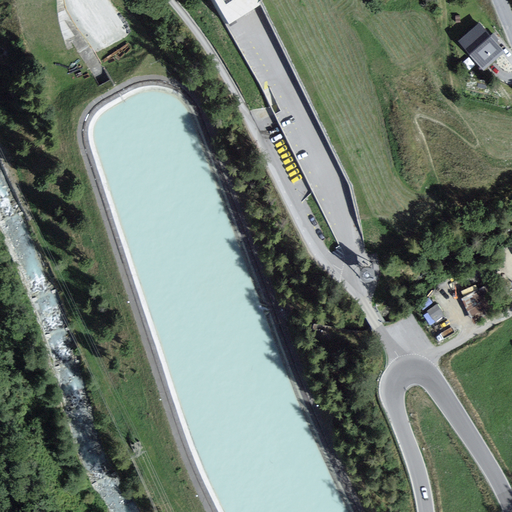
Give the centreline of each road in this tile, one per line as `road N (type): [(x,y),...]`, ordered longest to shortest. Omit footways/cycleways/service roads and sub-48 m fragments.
road 1 (tertiary): [(511,511),(431,378),(407,369)]
road 2 (tertiary): [(407,369),(391,396),(425,511)]
